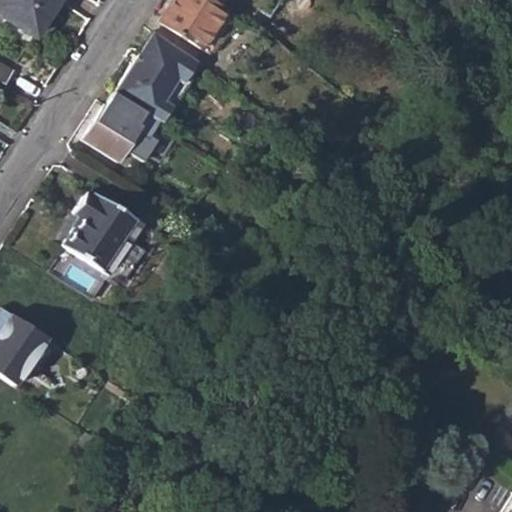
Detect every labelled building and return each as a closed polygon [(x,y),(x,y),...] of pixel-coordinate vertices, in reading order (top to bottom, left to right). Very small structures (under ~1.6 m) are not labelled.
[(34,34),(49,10),(49,5),(51,0),(0,0),(0,15),(16,25),(19,25),(34,34)] [(205,0),(169,0),(156,21),(198,49),(199,47),(208,52),(221,32),(212,26),(222,11),(205,0)] [(263,0),(250,20),(264,32),(283,4),(277,0),(263,0)] [(212,26),(221,32),(231,16),(222,11),(212,26)] [(131,61),(110,93),(155,122),(158,124),(169,107),(162,102),(175,81),(180,84),(194,62),(151,31),(143,43),(136,54),(140,56),(135,63),(131,61)] [(136,54),(131,61),(135,63),(140,56),(136,54)] [(0,81),(1,82),(9,70),(0,63),(0,81)] [(110,93),(80,140),(114,162),(121,152),(132,135),(143,141),(149,133),(155,122),(110,93)] [(121,152),(140,163),(156,138),(149,133),(143,141),(132,135),(121,152)] [(78,217),(59,247),(97,271),(131,219),(93,194),(90,198),(82,193),(70,212),(78,217)] [(52,344),(6,314),(0,323),(0,343),(2,345),(0,346),(0,378),(20,392),(35,370),(52,344)] [(52,344),(35,370),(46,378),(63,351),(52,344)] [(82,432),(95,440),(102,428),(90,420),(82,432)] [(75,444),(91,455),(98,445),(81,434),(75,444)] [(511,511),(511,493),(511,492),(498,511),(511,511)]
